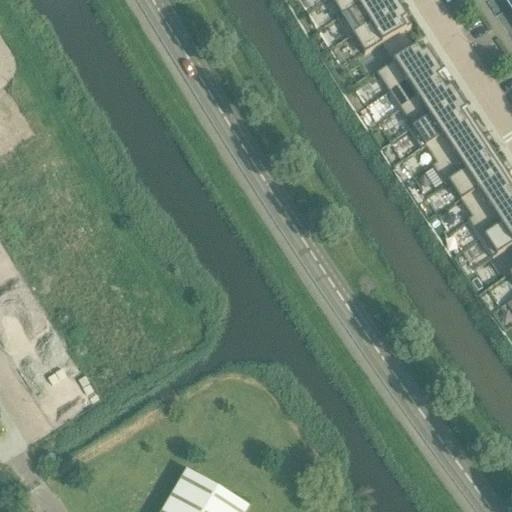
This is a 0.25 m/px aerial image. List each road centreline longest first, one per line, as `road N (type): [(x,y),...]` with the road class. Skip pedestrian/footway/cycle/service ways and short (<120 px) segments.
road 1 (tertiary): [(496,511),(335,290),(147,0)]
road 2 (residential): [(511,124),(430,0)]
